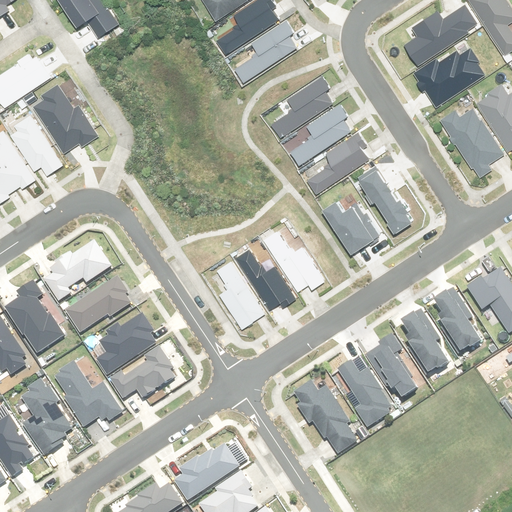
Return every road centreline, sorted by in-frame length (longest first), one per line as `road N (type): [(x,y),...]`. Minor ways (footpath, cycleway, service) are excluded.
road 1 (residential): [(469,233),(356,57),(357,29),(386,0)]
road 2 (residential): [(239,384),(469,233)]
road 3 (residential): [(106,203),(122,211),(239,384)]
road 4 (residential): [(62,502),(239,384)]
road 5 (residential): [(106,203),(116,163),(114,120),(45,19)]
road 6 (residential): [(239,384),(322,511)]
road 7 (residential): [(0,253),(56,215),(84,202),(106,203)]
